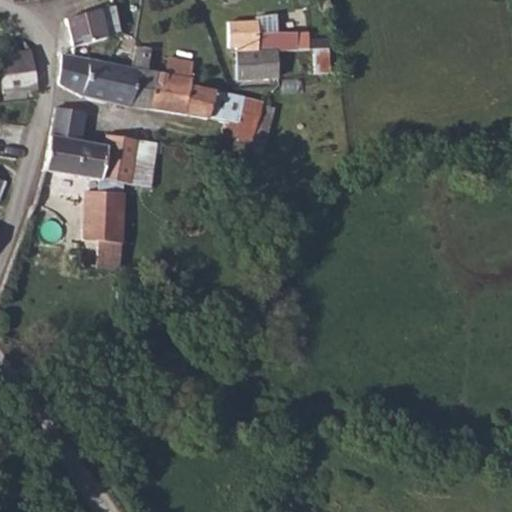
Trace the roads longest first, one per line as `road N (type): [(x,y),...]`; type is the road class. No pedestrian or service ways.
road 1 (unknown): [(41,423),(239,442),(349,442),(511,462)]
road 2 (residential): [(48,97),(221,144)]
road 3 (unclassified): [(0,367),(103,511)]
road 4 (residential): [(48,97),(28,188),(0,259)]
